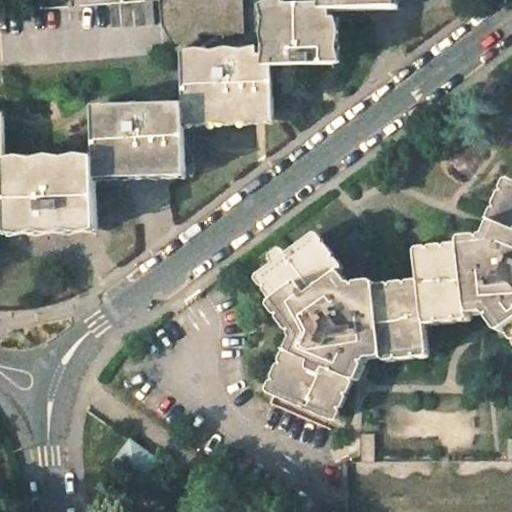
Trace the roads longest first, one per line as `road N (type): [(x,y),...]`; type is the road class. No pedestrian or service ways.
road 1 (residential): [(52,388),(66,355),(99,323),(511,16)]
road 2 (unknown): [(137,294),(199,382),(237,419),(349,491),(404,505),(459,504),(511,481)]
road 3 (residential): [(54,511),(52,388)]
